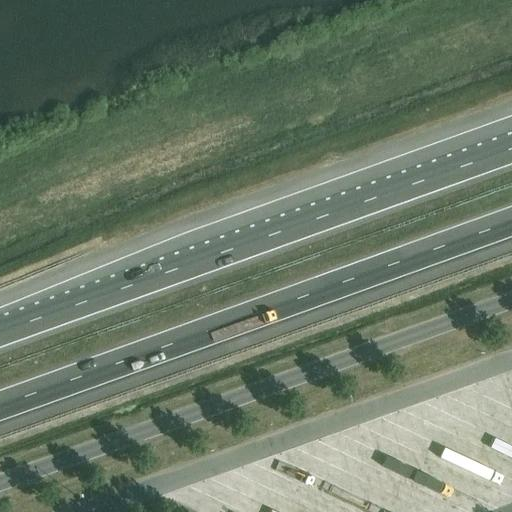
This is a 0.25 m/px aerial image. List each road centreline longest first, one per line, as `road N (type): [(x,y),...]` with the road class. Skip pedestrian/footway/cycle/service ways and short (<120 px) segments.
road 1 (motorway): [(511,146),(0,330)]
road 2 (motorway): [(0,405),(511,221)]
